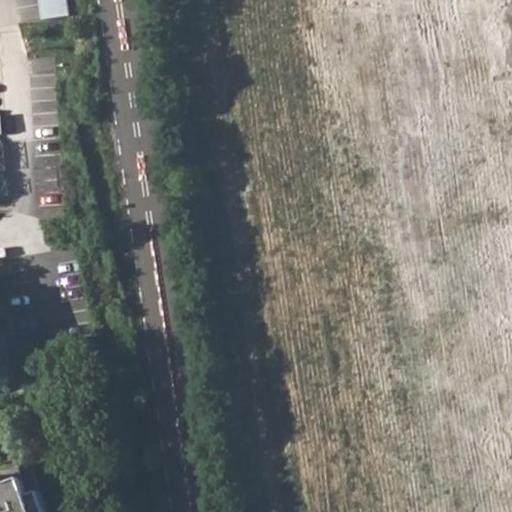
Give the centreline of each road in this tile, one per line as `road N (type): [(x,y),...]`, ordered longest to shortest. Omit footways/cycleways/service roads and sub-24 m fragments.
road 1 (unclassified): [(117,0),(192,511)]
road 2 (residential): [(1,0),(19,229),(0,234)]
